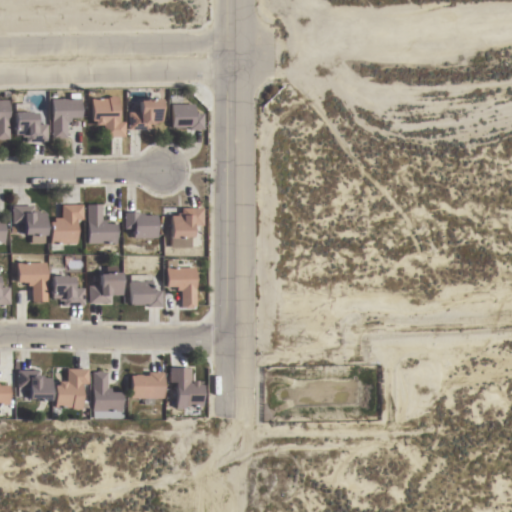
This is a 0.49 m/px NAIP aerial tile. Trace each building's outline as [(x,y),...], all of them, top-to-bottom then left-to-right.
[(59,105),(78,105),(78,100),(88,100),(89,123),(79,123),(79,127),(75,127),(75,144),(60,144),(59,105)] [(99,105),(117,105),(117,103),(125,103),(126,128),(133,128),(133,142),(112,142),(112,130),(104,130),(104,126),(100,126),(99,105)] [(137,118),(147,118),(147,105),(169,105),(169,127),(163,127),(163,129),(157,130),(157,135),(137,135),(137,118)] [(0,107),(0,129),(3,129),(4,144),(17,144),(17,107),(0,107)] [(180,110),(203,110),(203,120),(212,119),(212,135),(198,135),(198,133),(180,133),(180,110)] [(22,117),(44,117),(44,131),(56,131),(56,147),(35,147),(35,139),(22,139),(22,117)] [(58,250),(58,227),(63,227),(63,224),(71,224),(71,211),(91,211),(91,226),(86,226),(86,250),(58,250)] [(96,211),(109,211),(109,226),(114,226),(114,229),(125,229),(125,249),(95,249),(96,211)] [(21,212),(42,212),(42,218),(53,218),(54,250),(40,250),(39,240),(32,240),(32,228),(21,228),(21,212)] [(178,220),(184,220),(184,218),(190,218),(190,214),(211,214),(211,254),(179,254),(179,243),(178,243),(178,220)] [(133,219),(147,219),(147,221),(165,221),(166,244),(142,244),(142,234),(133,234),(133,219)] [(0,225),(2,225),(2,229),(12,229),(12,247),(0,247),(0,225)] [(190,311),(204,310),(203,273),(185,274),(184,267),(176,267),(176,273),(174,273),(174,292),(185,292),(185,296),(190,296),(190,311)] [(41,307),(55,306),(54,269),(26,269),(26,288),(37,287),(37,291),(41,291),(41,307)] [(97,292),(108,292),(108,278),(114,278),(114,277),(129,277),(129,300),(119,300),(119,308),(97,308),(97,292)] [(0,310),(18,310),(18,293),(7,293),(7,280),(0,280),(0,310)] [(92,310),(92,295),(81,295),(81,280),(59,281),(60,305),(72,305),(72,311),(92,310)] [(139,281),(160,280),(160,296),(169,296),(169,312),(156,312),(156,309),(140,309),(139,281)] [(17,391),(17,410),(0,410),(0,372),(2,372),(2,388),(6,388),(6,391),(17,391)] [(178,374),(198,374),(198,389),(201,389),(201,387),(206,387),(206,389),(210,389),(211,411),(194,412),(194,413),(184,413),(184,388),(179,388),(178,374)] [(76,375),(95,375),(96,389),(89,389),(89,415),(79,415),(79,413),(63,413),(63,391),(68,391),(68,387),(76,387),(76,375)] [(27,376),(27,394),(36,394),(36,403),(48,403),(48,405),(58,405),(58,384),(51,384),(51,382),(47,382),(47,376),(27,376)] [(100,378),(115,378),(115,394),(119,394),(119,398),(129,398),(129,418),(100,418),(100,378)] [(156,378),(171,379),(171,404),(139,403),(139,381),(156,381),(156,378)] [(61,414),(69,414),(69,416),(69,422),(61,422),(61,414)]
